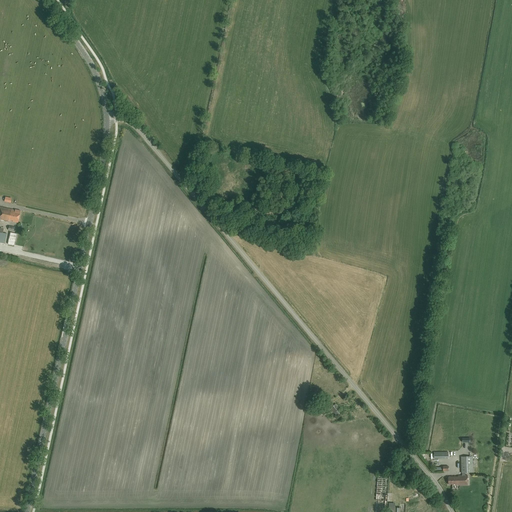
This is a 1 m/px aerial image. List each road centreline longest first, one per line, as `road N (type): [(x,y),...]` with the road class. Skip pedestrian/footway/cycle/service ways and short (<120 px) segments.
road 1 (unclassified): [(452,511),(143,135),(127,120),(106,119)]
road 2 (tertiary): [(26,511),(106,119)]
road 3 (track): [(187,188),(235,0)]
road 4 (tertiary): [(106,119),(91,65),(45,0)]
